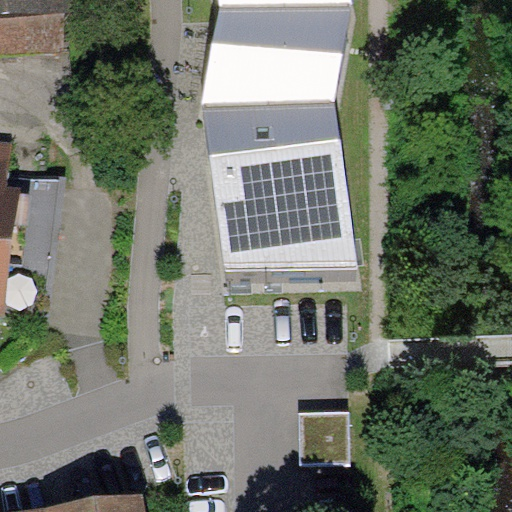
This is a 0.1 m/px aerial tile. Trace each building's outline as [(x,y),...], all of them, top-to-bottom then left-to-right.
[(0,0),(0,47),(84,45),(82,0),(0,0)] [(217,0),(220,12),(203,117),(231,293),(365,291),(341,113),(352,12),(349,0),(217,0)] [(0,172),(0,325),(49,329),(64,179),(0,172)] [(324,435),(324,415),(301,415),(301,436),(324,435)] [(350,468),(350,415),(324,415),(324,435),(301,436),(302,468),(350,468)]
